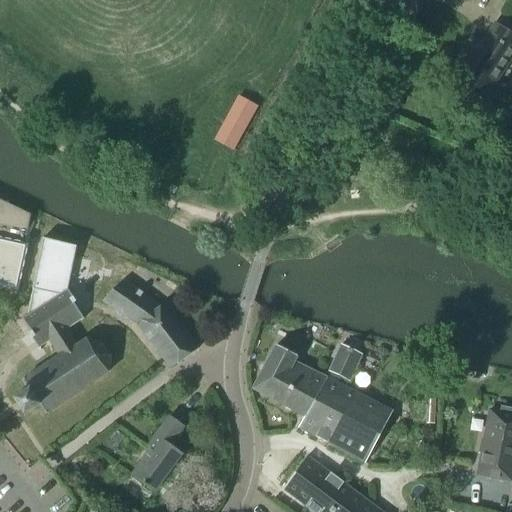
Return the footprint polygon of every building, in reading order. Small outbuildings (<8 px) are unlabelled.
[(486,102),(511,60),(511,34),(494,24),(456,83),(486,102)] [(213,141),(231,150),(251,114),(233,105),(213,141)] [(0,288),(18,293),(28,245),(24,245),(30,216),(0,202),(0,288)] [(44,237),(31,287),(58,294),(71,244),(44,237)] [(124,282),(102,302),(136,326),(171,369),(198,349),(164,304),(160,307),(124,282)] [(41,331),(44,335),(58,357),(22,381),(27,389),(13,398),(24,416),(38,406),(44,415),(108,373),(111,358),(102,344),(86,340),(77,346),(59,319),(41,331)] [(329,378),(293,362),(296,357),(275,345),(252,389),(303,417),(297,428),(364,463),(392,412),(335,383),(338,376),(349,382),(361,357),(340,347),(328,372),(331,373),(329,378)] [(477,476),(511,483),(511,410),(502,409),(501,413),(490,411),(477,476)] [(131,477),(153,492),(181,454),(169,445),(183,426),(170,417),(147,448),(149,451),(131,477)] [(380,511),(318,466),(313,474),(300,465),(281,490),(311,511),(380,511)] [(71,466),(64,471),(68,477),(75,472),(71,466)]
